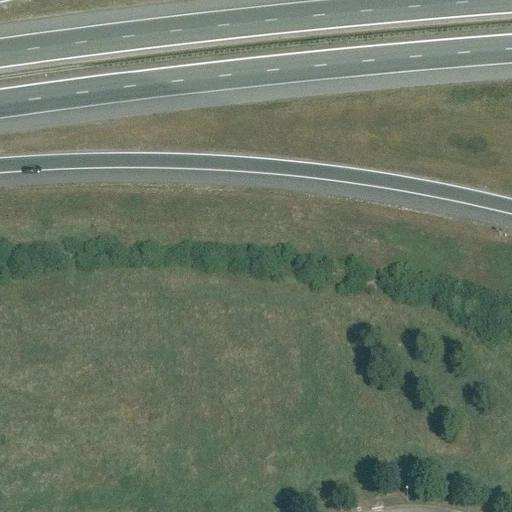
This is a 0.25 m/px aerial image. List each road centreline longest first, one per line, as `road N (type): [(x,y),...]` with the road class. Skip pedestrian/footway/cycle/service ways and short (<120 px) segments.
road 1 (motorway): [(0,168),(149,166),(312,177),(511,213)]
road 2 (motorway): [(0,105),(511,50)]
road 3 (motorway): [(502,0),(0,54)]
